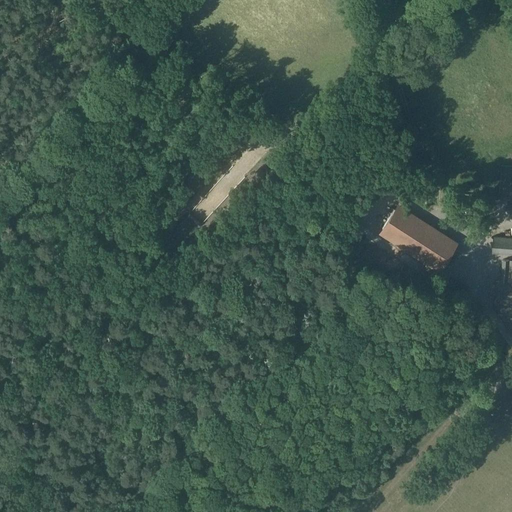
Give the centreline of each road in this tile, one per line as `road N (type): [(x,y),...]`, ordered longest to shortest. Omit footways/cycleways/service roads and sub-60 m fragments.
road 1 (track): [(149,40),(293,137),(432,216),(448,216)]
road 2 (track): [(390,54),(448,216)]
road 3 (track): [(483,219),(488,304),(511,340)]
